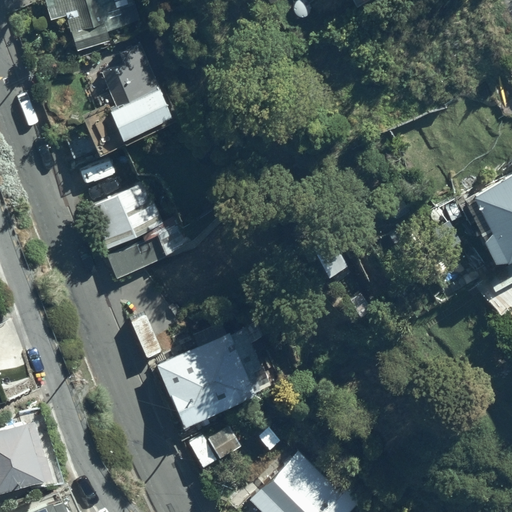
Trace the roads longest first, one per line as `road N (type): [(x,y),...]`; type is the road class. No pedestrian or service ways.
road 1 (residential): [(175,511),(99,341),(0,75)]
road 2 (residential): [(122,511),(59,385),(0,223)]
road 3 (trunk): [(67,511),(0,378)]
